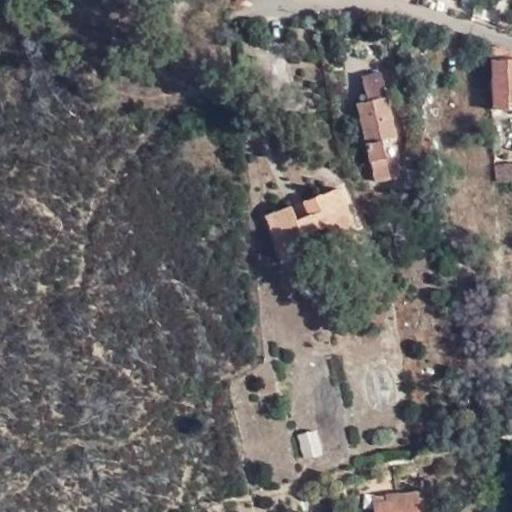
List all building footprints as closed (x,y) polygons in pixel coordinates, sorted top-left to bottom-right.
[(511,40),(503,36),(483,33),(486,99),(511,97),(511,40)] [(346,90),(364,168),(380,166),(372,127),(386,124),(370,58),(349,63),(356,87),(346,90)] [(511,152),(489,153),(490,170),(511,168),(511,152)] [(328,178),(302,187),(307,199),(295,204),(282,209),(277,195),(253,204),(269,248),(294,240),(290,227),(314,219),(320,238),(346,229),(328,178)] [(307,199),(302,187),(291,191),(295,204),(307,199)] [(297,246),(320,238),(314,219),(290,227),(294,240),(297,246)] [(297,451),(294,429),(275,431),(278,452),(297,451)] [(377,488),(376,482),(377,477),(362,477),(363,489),(377,488)] [(415,479),(403,480),(405,511),(418,511),(417,495),(416,495),(415,479)] [(405,511),(403,480),(376,482),(377,488),(363,489),(364,511),(405,511)]
